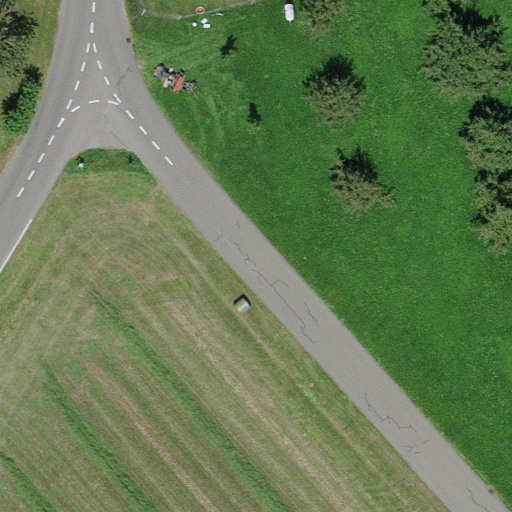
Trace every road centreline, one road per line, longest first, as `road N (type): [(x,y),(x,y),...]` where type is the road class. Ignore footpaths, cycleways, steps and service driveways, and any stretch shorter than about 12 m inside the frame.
road 1 (unclassified): [(93,76),(494,511)]
road 2 (unclassified): [(0,230),(93,76)]
